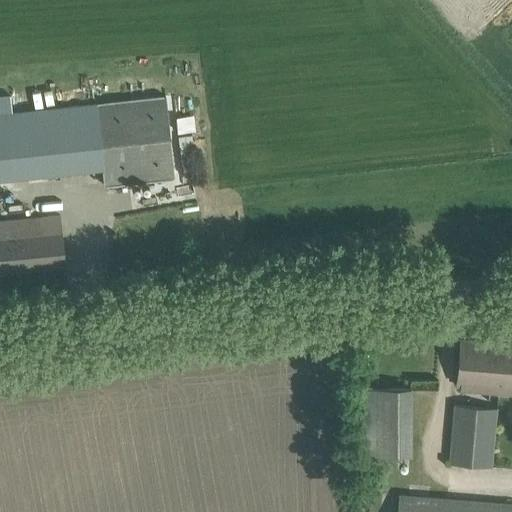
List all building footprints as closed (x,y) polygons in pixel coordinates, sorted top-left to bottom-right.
[(174,177),(165,96),(96,103),(105,184),(174,177)] [(0,112),(0,177),(63,171),(57,107),(13,112),(0,112)] [(0,270),(66,264),(64,244),(61,214),(0,220),(0,270)] [(511,343),(461,339),(456,387),(511,392),(511,343)] [(455,404),(450,462),(492,465),(497,408),(455,404)] [(398,511),(511,511),(511,503),(400,495),(398,511)]
